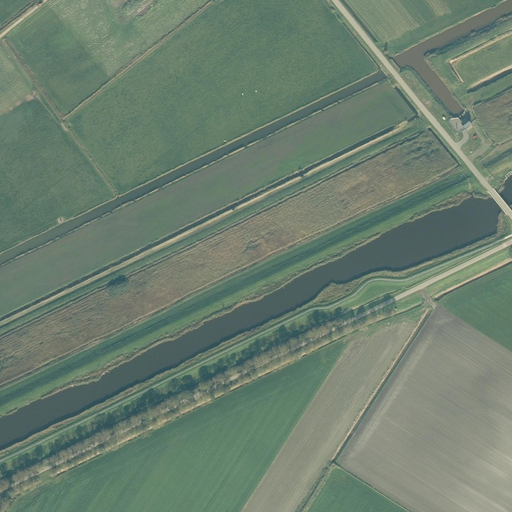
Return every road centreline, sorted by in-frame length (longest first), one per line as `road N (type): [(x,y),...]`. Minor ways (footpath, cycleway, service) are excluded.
road 1 (unclassified): [(0,491),(511,241)]
road 2 (unclassified): [(511,216),(335,0)]
